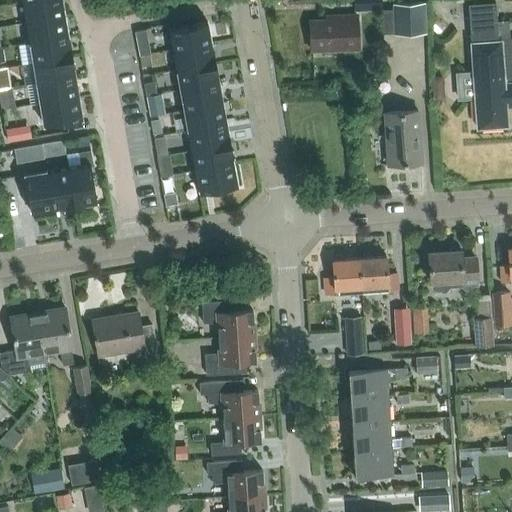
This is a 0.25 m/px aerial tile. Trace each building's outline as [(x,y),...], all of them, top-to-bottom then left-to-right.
[(26,22),(65,15),(61,0),(32,0),(23,2),(26,22)] [(378,0),(353,0),(354,8),(379,7),(378,0)] [(424,0),(421,0),(391,2),(391,8),(392,32),(392,34),(414,33),(426,32),(426,24),(424,0)] [(469,41),(474,113),(476,127),(507,124),(505,106),(511,104),(511,37),(507,38),(505,20),(494,20),(493,3),(467,5),(469,36),(497,35),(497,39),(469,41)] [(333,18),(308,19),(310,49),(357,47),(356,14),(333,15),(333,18)] [(65,15),(26,22),(30,42),(68,36),(65,15)] [(173,49),(211,42),(207,21),(169,28),(173,49)] [(146,29),(135,31),(140,56),(150,54),(151,54),(146,29)] [(33,63),(71,56),(68,36),(30,42),(33,63)] [(173,49),(176,69),(215,62),(211,42),(173,49)] [(150,54),(140,56),(142,66),(151,64),(150,54)] [(24,85),(36,83),(75,76),(71,56),(33,63),(21,65),(24,85)] [(180,89),(218,82),(215,62),(176,69),(180,89)] [(0,85),(9,84),(7,72),(0,73),(0,85)] [(36,83),(40,103),(78,96),(75,76),(36,83)] [(154,81),(144,83),(146,95),(156,94),(154,81)] [(222,102),(218,82),(180,89),(184,109),(222,102)] [(0,97),(0,100),(1,108),(13,106),(11,96),(0,97)] [(82,117),(78,96),(40,103),(43,124),(82,117)] [(184,109),(188,130),(226,123),(222,102),(184,109)] [(421,161),(418,113),(417,108),(384,110),(388,163),(421,161)] [(153,132),(161,131),(159,119),(151,120),(153,132)] [(191,150),(229,143),(226,123),(188,130),(191,150)] [(6,129),(8,140),(17,139),(15,128),(6,129)] [(163,136),(154,137),(155,145),(165,143),(163,136)] [(191,150),(195,170),(233,163),(229,143),(191,150)] [(24,147),(15,148),(17,161),(26,159),(24,147)] [(90,149),(78,151),(80,164),(67,166),(74,204),(96,200),(90,165),(93,164),(90,149)] [(157,160),(159,169),(170,167),(169,158),(157,160)] [(237,184),(233,163),(195,170),(199,191),(237,184)] [(74,204),(67,166),(46,170),(53,208),(74,204)] [(24,173),(31,211),(53,208),(46,170),(24,173)] [(165,205),(177,203),(175,191),(163,193),(165,205)] [(511,282),(511,247),(507,248),(509,266),(499,267),(500,283),(509,282),(511,282)] [(467,289),(470,286),(477,285),(475,258),(461,259),(461,251),(428,253),(430,281),(431,281),(432,289),(436,293),(444,292),(448,287),(448,280),(460,279),(460,286),(463,289),(467,289)] [(359,258),(360,293),(387,292),(387,291),(398,290),(397,275),(386,275),(385,257),(359,258)] [(360,293),(359,258),(358,258),(358,259),(332,260),(333,279),(324,279),(324,295),(360,293)] [(509,290),(490,291),(493,325),(511,324),(509,290)] [(218,337),(223,337),(254,335),(252,309),(227,311),(226,300),(201,301),(203,322),(217,321),(218,337)] [(428,332),(426,306),(411,307),(412,333),(428,332)] [(64,309),(38,313),(44,352),(60,349),(63,365),(73,363),(70,348),(72,347),(64,309)] [(138,309),(89,317),(96,355),(143,347),(146,361),(158,359),(152,323),(141,324),(138,309)] [(44,352),(38,313),(9,318),(14,350),(0,352),(0,357),(1,366),(10,374),(27,371),(27,369),(47,365),(44,352)] [(346,346),(362,345),(361,316),(344,317),(346,346)] [(491,317),(473,319),(472,319),(474,346),(493,345),(491,317)] [(409,319),(394,320),(395,344),(411,343),(409,319)] [(254,335),(223,337),(218,337),(219,352),(205,353),(206,374),(231,372),(230,361),(255,360),(254,335)] [(470,368),(469,354),(453,355),(454,369),(470,368)] [(423,356),(424,373),(437,372),(436,355),(423,356)] [(84,365),(72,367),(77,393),(89,391),(84,365)] [(348,372),(349,398),(387,396),(386,381),(395,380),(395,378),(394,369),(348,372)] [(406,369),(394,369),(395,378),(407,377),(406,369)] [(223,417),(259,414),(257,389),(232,391),(231,380),(199,382),(200,393),(207,393),(208,402),(222,401),(223,417)] [(504,398),(511,397),(511,387),(503,388),(504,398)] [(408,395),(396,396),(396,404),(408,404),(408,395)] [(349,398),(351,425),(389,422),(387,396),(349,398)] [(225,441),(223,441),(210,442),(211,454),(236,452),(235,441),(260,439),(259,414),(223,417),(225,441)] [(351,425),(353,451),(391,449),(389,422),(351,425)] [(411,438),(399,439),(399,448),(411,447),(411,438)] [(187,459),(187,445),(174,446),(175,460),(187,459)] [(391,449),(353,451),(354,478),(394,475),(394,474),(392,474),(391,449)] [(96,459),(67,464),(71,484),(99,479),(96,459)] [(236,460),(223,460),(206,461),(207,473),(212,473),(212,482),(227,481),(228,497),(264,494),(262,469),(237,471),(236,460)] [(412,465),(400,466),(401,474),(413,474),(412,465)] [(473,466),(460,467),(461,481),(474,480),(473,466)] [(125,478),(123,467),(108,469),(109,480),(125,478)] [(61,471),(42,475),(45,491),(64,488),(61,471)] [(447,471),(423,473),(424,487),(448,485),(447,471)] [(98,484),(83,487),(86,501),(101,498),(98,484)] [(72,505),(69,492),(55,495),(58,508),(72,505)] [(229,511),(227,511),(264,511),(264,494),(228,497),(229,511)] [(449,510),(448,496),(420,498),(421,511),(449,510)] [(167,511),(167,502),(156,502),(156,511),(167,511)]
